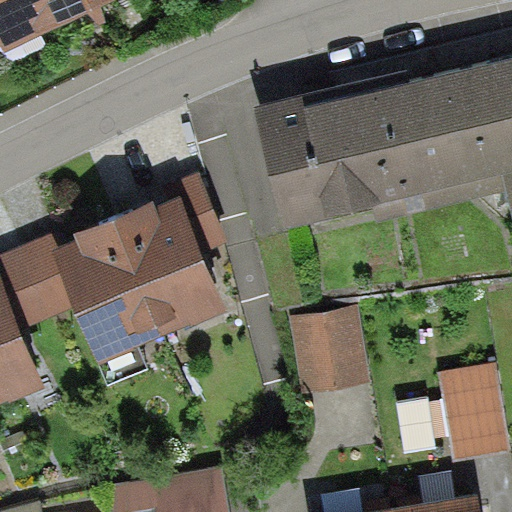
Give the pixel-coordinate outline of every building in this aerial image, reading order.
[(0,0),(0,67),(130,0),(0,0)] [(511,51),(410,78),(432,177),(508,159),(511,180),(511,51)] [(410,78),(262,111),(284,210),(432,177),(410,78)] [(197,182),(170,194),(175,205),(200,260),(227,247),(197,182)] [(51,262),(75,315),(102,373),(226,315),(200,260),(175,205),(51,262)] [(44,248),(0,268),(0,303),(18,342),(75,315),(51,262),(44,248)] [(0,420),(44,400),(18,342),(0,303),(0,420)] [(352,308),(285,321),(311,453),(377,440),(352,308)] [(492,368),(436,375),(448,464),(504,456),(492,368)] [(105,511),(221,511),(215,476),(103,497),(105,511)]
